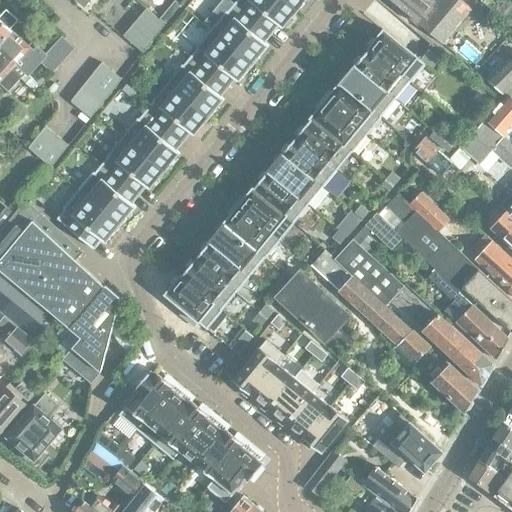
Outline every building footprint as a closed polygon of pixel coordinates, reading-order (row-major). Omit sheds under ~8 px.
[(175,0),(166,12),(171,16),(180,5),(175,0)] [(237,0),(234,4),(266,29),(273,21),(282,29),(292,17),(292,18),(298,11),(284,0),(237,0)] [(284,0),(298,11),(303,4),(303,3),(305,0),(284,0)] [(434,7),(426,0),(388,0),(419,25),(434,7)] [(462,0),(440,0),(434,7),(419,25),(441,44),(473,8),(462,0)] [(226,11),(211,29),(254,64),(259,58),(258,57),(268,46),(259,38),(266,29),(234,4),(227,12),(226,11)] [(0,49),(15,64),(27,75),(41,61),(52,72),(71,52),(58,41),(45,55),(37,47),(33,51),(11,30),(19,21),(6,9),(0,15),(0,49)] [(142,52),(165,25),(146,9),(123,36),(142,52)] [(197,49),(190,57),(222,83),(229,74),(238,82),(247,71),(248,71),(254,64),(211,29),(196,48),(197,49)] [(425,64),(384,30),(369,48),(410,82),(425,64)] [(410,83),(410,82),(369,48),(368,48),(369,49),(355,66),(395,99),(409,82),(410,83)] [(10,69),(15,64),(0,49),(0,84),(7,91),(20,78),(10,69)] [(511,88),(511,49),(486,81),(504,98),(511,88)] [(182,65),(167,83),(209,118),(215,111),(214,111),(224,99),(214,92),(222,83),(190,57),(183,66),(182,65)] [(86,81),(96,89),(111,71),(101,62),(86,81)] [(206,329),(219,339),(438,74),(425,64),(410,82),(410,83),(409,82),(395,99),(381,116),(381,117),(366,135),(352,152),(351,153),(351,152),(337,169),(322,187),(308,205),(294,222),(294,223),(279,240),(265,258),(264,259),(264,258),(250,275),(235,293),(221,309),(222,310),(221,311),(206,329)] [(395,99),(355,66),(341,83),(340,82),(339,83),(381,117),(381,116),(395,99)] [(96,89),(107,97),(122,79),(111,71),(96,89)] [(37,84),(34,81),(29,87),(32,90),(37,84)] [(98,108),(107,97),(96,89),(86,81),(78,91),(98,108)] [(153,102),(146,111),(177,137),(184,128),(193,136),(203,124),(204,125),(209,118),(167,83),(152,102),(153,102)] [(366,135),(381,117),(339,83),(325,101),(366,135)] [(78,91),(71,100),(71,103),(90,118),(98,108),(78,91)] [(511,128),(511,98),(508,95),(486,120),(505,136),(511,128)] [(366,135),(325,101),(311,118),(352,152),(366,135)] [(3,109),(0,113),(0,123),(4,127),(12,118),(3,109)] [(138,118),(122,137),(165,172),(171,165),(170,165),(179,153),(170,145),(177,137),(146,111),(139,119),(138,118)] [(466,116),(460,124),(468,130),(474,123),(466,116)] [(351,153),(352,152),(311,118),(310,119),(311,119),(297,136),(337,169),(351,152),(351,153)] [(511,159),(496,146),(505,136),(486,120),(486,121),(485,120),(462,146),(499,179),(511,164),(511,159)] [(27,149),(39,158),(57,136),(45,126),(27,149)] [(430,137),(449,152),(453,147),(445,140),(434,131),(430,137)] [(445,140),(453,147),(459,139),(451,133),(445,140)] [(51,168),(68,145),(57,136),(39,158),(51,168)] [(322,187),(337,169),(297,136),(282,154),(322,187)] [(107,155),(108,156),(101,165),(133,191),(140,182),(149,190),(159,178),(159,179),(165,172),(122,137),(107,155)] [(413,151),(449,183),(461,170),(424,138),(413,151)] [(308,205),(322,187),(282,154),(268,172),(308,205)] [(93,172),(78,191),(121,226),(126,219),(126,218),(135,207),(126,199),(133,191),(101,165),(94,173),(93,172)] [(294,222),(308,205),(268,172),(254,188),(253,188),(294,223),(294,222)] [(392,172),(385,180),(393,186),(399,179),(392,172)] [(393,186),(385,180),(379,188),(386,194),(393,186)] [(279,240),(294,223),(253,188),(238,206),(279,240)] [(64,210),(58,218),(57,219),(64,225),(88,245),(96,236),(105,243),(114,232),(115,232),(121,226),(78,191),(63,209),(64,210)] [(421,193),(410,205),(439,232),(450,220),(421,193)] [(412,247),(436,270),(458,293),(463,288),(511,332),(511,331),(511,299),(447,240),(446,241),(397,194),(378,214),(389,224),(403,237),(412,246),(412,247)] [(0,270),(57,318),(70,329),(106,286),(105,285),(104,287),(76,260),(83,252),(26,200),(0,230),(0,270)] [(360,205),(354,213),(362,220),(368,212),(360,205)] [(265,258),(279,240),(238,206),(223,224),(265,258)] [(491,228),(511,246),(511,217),(506,212),(491,228)] [(362,220),(354,213),(348,221),(355,227),(362,220)] [(377,213),(365,225),(391,250),(403,237),(389,224),(378,214),(377,213)] [(264,259),(265,258),(223,224),(224,225),(209,242),(250,275),(264,258),(264,259)] [(346,236),(338,230),(332,237),(340,244),(346,236)] [(482,386),(494,364),(493,364),(438,314),(430,323),(415,310),(424,300),(405,283),(403,285),(354,240),(335,260),(386,307),(390,302),(422,331),(482,386)] [(511,293),(511,259),(492,241),(475,259),(511,293)] [(235,293),(250,275),(209,242),(195,260),(235,293)] [(417,335),(386,307),(335,260),(323,248),(309,263),(403,350),(402,351),(416,363),(431,347),(418,335),(417,335)] [(235,293),(195,260),(181,276),(180,276),(180,277),(221,311),(222,310),(221,309),(235,293)] [(24,356),(57,318),(0,270),(0,312),(9,320),(7,322),(2,318),(0,320),(0,337),(22,357),(23,355),(24,356)] [(496,359),(508,339),(458,293),(436,270),(429,278),(451,300),(453,298),(456,300),(445,311),(456,322),(496,359)] [(350,318),(300,272),(277,297),(327,343),(350,318)] [(206,329),(221,311),(180,277),(165,295),(183,310),(180,315),(194,326),(197,321),(206,329)] [(72,348),(85,359),(101,372),(105,358),(111,334),(114,321),(120,298),(113,292),(106,286),(70,329),(81,338),(72,348)] [(273,311),(266,305),(259,312),(267,319),(273,311)] [(260,327),(267,319),(259,312),(253,320),(260,327)] [(270,323),(279,330),(286,321),(278,314),(270,323)] [(265,338),(258,346),(231,379),(250,394),(283,353),(265,338)] [(244,346),(236,340),(230,347),(238,353),(244,346)] [(313,355),(319,347),(311,340),(304,348),(313,355)] [(319,347),(313,355),(322,362),(328,354),(319,347)] [(72,348),(63,359),(76,370),(85,359),(72,348)] [(267,408),(300,368),(284,354),(283,353),(250,394),(267,408)] [(432,381),(465,413),(478,391),(449,363),(432,381)] [(340,376),(349,383),(356,374),(348,367),(340,376)] [(285,423),(318,383),(300,368),(267,408),(285,423)] [(119,415),(137,430),(173,386),(155,371),(153,373),(150,370),(148,373),(145,371),(134,384),(137,386),(135,389),(138,392),(119,415)] [(356,374),(349,383),(357,390),(365,381),(356,374)] [(303,437),(336,397),(335,396),(335,397),(318,383),(285,423),(302,437),(303,437)] [(191,401),(190,400),(189,402),(172,388),(174,387),(173,386),(137,430),(155,444),(191,401)] [(0,430),(1,432),(25,404),(6,388),(0,395),(0,430)] [(34,405),(7,437),(21,449),(18,453),(27,461),(30,457),(34,461),(61,429),(49,418),(59,406),(45,394),(35,406),(34,405)] [(348,420),(354,412),(336,397),(303,437),(321,452),(348,420)] [(155,444),(173,459),(208,415),(191,401),(155,444)] [(208,415),(173,459),(179,452),(196,466),(226,430),(225,429),(224,431),(208,417),(209,416),(208,415)] [(493,438),(511,451),(511,426),(504,421),(493,438)] [(392,443),(424,473),(442,453),(410,423),(392,443)] [(208,488),(244,444),(226,430),(196,466),(213,479),(207,487),(208,488)] [(116,456),(122,448),(100,431),(99,432),(97,441),(116,456)] [(483,454),(510,474),(511,471),(511,451),(493,438),(483,454)] [(122,463),(97,443),(86,457),(112,476),(122,463)] [(244,444),(208,488),(226,503),(245,480),(248,482),(251,479),(254,482),(264,469),(261,466),(264,463),(243,446),(244,445),(244,444)] [(116,456),(128,465),(135,458),(122,448),(116,456)] [(306,486),(317,495),(345,460),(334,450),(329,457),(328,458),(306,486)] [(493,496),(494,495),(510,474),(483,454),(470,476),(471,476),(470,477),(493,496)] [(135,469),(142,475),(148,467),(141,461),(135,469)] [(377,495),(399,511),(410,511),(419,499),(417,497),(376,466),(363,485),(367,488),(377,495)] [(142,482),(123,467),(112,480),(131,495),(142,482)] [(511,471),(510,474),(494,495),(495,495),(494,496),(496,497),(496,496),(506,504),(507,505),(508,505),(511,508),(511,471)] [(162,490),(170,496),(177,487),(169,481),(162,490)] [(146,511),(147,511),(148,511),(160,496),(145,484),(122,511),(146,511)] [(170,497),(178,503),(184,495),(177,489),(170,497)] [(229,511),(263,511),(243,495),(229,511)] [(399,511),(377,495),(366,511),(399,511)] [(74,511),(119,511),(122,509),(114,502),(109,508),(98,499),(91,507),(83,501),(74,511)]
